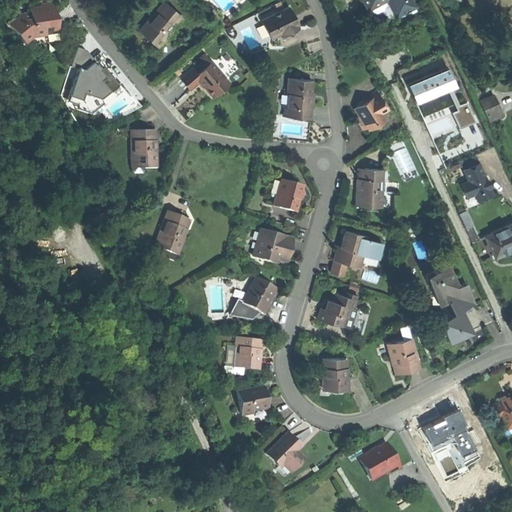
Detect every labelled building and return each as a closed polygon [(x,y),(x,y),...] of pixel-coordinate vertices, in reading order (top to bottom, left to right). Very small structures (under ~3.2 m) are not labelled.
[(363,0),(367,8),(383,0),(386,0),(394,15),(412,5),(408,0),(363,0)] [(163,1),(140,29),(147,35),(145,37),(149,40),(157,47),(170,31),(167,28),(170,25),(171,26),(181,15),(163,1)] [(52,2),(28,5),(30,19),(32,36),(46,34),(45,27),(56,26),(54,15),(52,2)] [(263,21),(273,39),(282,34),(290,29),(291,31),(300,27),(299,25),(300,24),(295,15),(290,7),(263,21)] [(23,41),(32,36),(30,19),(25,20),(25,16),(14,21),(23,41)] [(57,33),(56,26),(45,27),(46,34),(57,33)] [(293,34),(291,31),(290,29),(282,34),(285,38),(293,34)] [(77,47),(59,100),(83,136),(141,105),(122,82),(118,85),(87,49),(77,47)] [(195,59),(199,65),(209,58),(205,53),(195,59)] [(194,66),(180,78),(184,84),(189,90),(199,83),(211,98),(228,84),(210,62),(199,72),(194,66)] [(445,66),(404,83),(412,102),(453,85),(445,66)] [(311,80),(288,79),(287,95),(288,95),(287,106),(283,105),(282,116),(309,118),(310,108),(312,108),(313,99),(310,99),(306,99),(306,96),(310,94),(311,80)] [(357,118),(363,129),(374,122),(376,124),(384,119),(379,110),(385,106),(376,91),(363,99),(365,101),(356,107),(359,112),(361,116),(357,118)] [(487,117),(501,110),(494,96),(481,103),(487,117)] [(472,119),(465,100),(451,106),(459,124),(472,119)] [(390,115),(385,106),(379,110),(384,119),(390,115)] [(503,115),(501,110),(487,117),(489,121),(503,115)] [(152,130),(129,130),(130,164),(142,163),(142,168),(154,168),(154,146),(152,146),(151,146),(150,141),(152,141),(152,130)] [(459,162),(467,180),(481,174),(472,155),(459,162)] [(382,169),(360,168),(359,179),(356,179),(356,189),(355,200),(365,200),(365,206),(380,207),(381,193),(382,169)] [(463,190),(465,196),(473,192),(477,200),(490,194),(487,187),(488,183),(487,180),(483,178),(480,179),(479,176),(482,175),(481,174),(467,180),(460,184),(463,190)] [(272,206),(293,212),(297,199),(300,189),(297,184),(281,180),(277,195),(275,195),(272,206)] [(391,193),(381,193),(380,207),(390,207),(391,193)] [(458,213),(465,228),(470,225),(472,225),(464,210),(458,213)] [(176,215),(165,211),(155,239),(164,242),(163,246),(177,252),(184,235),(180,234),(182,229),(183,229),(187,219),(176,215)] [(511,224),(484,237),(494,258),(511,249),(511,224)] [(465,228),(472,243),(477,240),(470,225),(465,228)] [(347,264),(360,267),(362,261),(364,255),(368,240),(369,237),(344,229),(339,246),(338,245),(333,244),(332,244),(338,246),(336,252),(334,259),(329,257),(329,258),(334,260),(347,264)] [(292,238),(272,233),(271,236),(260,232),(251,261),(265,265),(266,261),(284,266),(288,252),(292,238)] [(383,244),(368,240),(364,255),(378,259),(383,244)] [(376,265),(378,259),(364,255),(362,261),(376,265)] [(346,268),(347,264),(334,260),(330,272),(345,276),(347,269),(346,268)] [(441,321),(451,342),(462,337),(472,332),(462,311),(463,310),(457,297),(470,291),(466,282),(457,286),(447,265),(426,276),(436,297),(445,293),(455,314),(441,321)] [(247,312),(271,317),(274,303),(277,290),(265,288),(265,291),(262,290),(263,286),(251,284),(251,285),(252,286),(247,312)] [(476,304),(470,291),(457,297),(463,310),(476,304)] [(317,319),(342,326),(345,316),(348,317),(350,308),(354,309),(357,300),(343,296),(334,293),(332,301),(327,300),(325,310),(322,309),(320,308),(317,319)] [(242,368),(257,370),(259,355),(255,354),(255,352),(255,349),(257,350),(259,339),(236,336),(232,363),(242,365),(242,368)] [(409,373),(419,371),(413,342),(403,344),(403,341),(387,345),(391,359),(395,358),(396,365),(395,365),(395,366),(397,375),(409,373)] [(339,390),(347,390),(347,375),(343,375),(343,369),(344,369),(344,359),(322,359),(322,387),(332,388),(332,390),(339,390)] [(263,389),(236,394),(240,416),(252,413),(251,410),(267,407),(265,398),(263,389)] [(493,405),(498,415),(501,414),(506,424),(511,421),(511,397),(511,398),(511,399),(508,401),(506,396),(500,398),(501,401),(493,405)] [(286,433),(265,454),(278,467),(281,464),(288,471),(300,460),(295,456),(293,458),(290,455),(292,453),(294,451),(299,446),(293,440),(286,433)] [(372,451),(358,460),(371,480),(387,471),(389,475),(399,469),(385,444),(372,451)] [(301,459),(294,451),(292,453),(295,456),(300,460),(301,459)] [(283,477),(288,471),(281,464),(278,467),(275,469),(283,477)]
